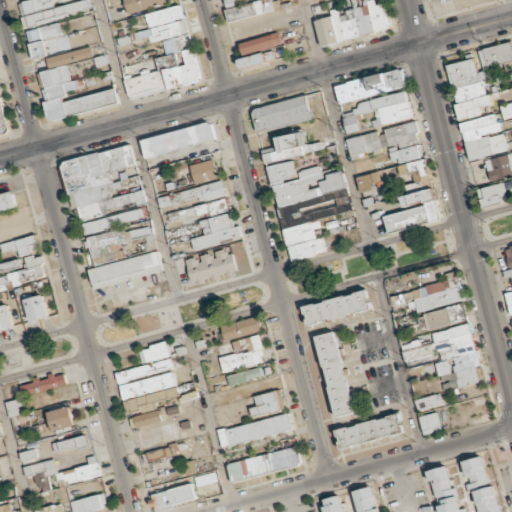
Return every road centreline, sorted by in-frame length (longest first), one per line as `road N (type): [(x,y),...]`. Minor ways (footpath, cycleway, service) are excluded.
road 1 (residential): [(511,205),(0,347)]
road 2 (residential): [(511,237),(0,378)]
road 3 (residential): [(0,14),(133,511)]
road 4 (residential): [(201,0),(327,477)]
road 5 (secondary): [(0,156),(419,43)]
road 6 (residential): [(419,43),(511,393)]
road 7 (residential): [(204,511),(511,425)]
